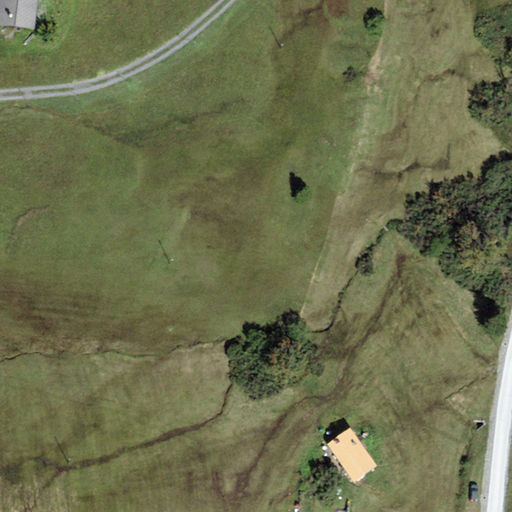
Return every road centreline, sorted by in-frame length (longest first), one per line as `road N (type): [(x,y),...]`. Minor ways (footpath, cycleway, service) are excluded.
road 1 (track): [(0,95),(109,79),(178,42),(227,0)]
road 2 (unclassified): [(495,511),(511,368)]
